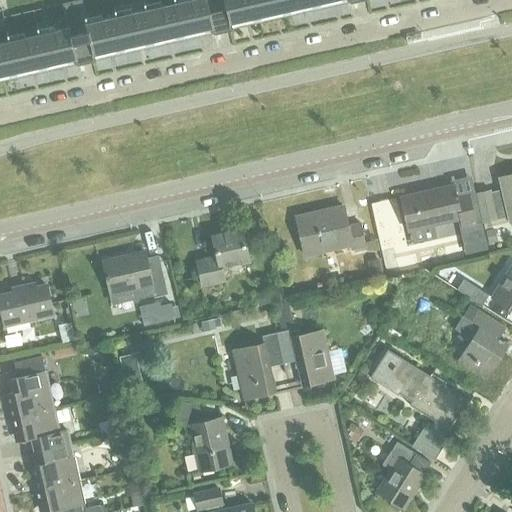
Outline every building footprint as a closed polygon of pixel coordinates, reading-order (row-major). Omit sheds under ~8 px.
[(215,0),(200,0),(181,5),(184,15),(217,7),(215,0)] [(246,0),(217,7),(219,17),(252,9),(250,0),(246,0)] [(250,0),(252,9),(285,2),(285,0),(250,0)] [(288,12),(321,4),(319,0),(292,0),(285,2),(288,12)] [(255,19),(288,12),(285,2),(252,9),(255,19)] [(66,32),(82,28),(86,27),(80,3),(61,8),(66,32)] [(184,15),(181,5),(148,12),(151,22),(184,15)] [(184,15),(186,25),(219,17),(217,7),(184,15)] [(232,25),(255,19),(252,9),(219,17),(222,27),(232,25)] [(151,22),(148,12),(115,20),(118,30),(151,22)] [(151,22),(153,33),(186,25),(184,15),(151,22)] [(212,30),(222,27),(219,17),(186,25),(188,35),(212,30)] [(118,30),(115,20),(86,27),(82,28),(84,38),(118,30)] [(37,26),(40,38),(49,36),(57,34),(55,22),(37,26)] [(118,30),(120,40),(153,33),(151,22),(118,30)] [(153,33),(155,43),(188,35),(186,25),(153,33)] [(233,31),(232,25),(222,27),(212,30),(213,35),(233,31)] [(82,28),(66,32),(57,34),(49,36),(51,46),(84,38),(82,28)] [(25,29),(7,33),(9,45),(16,43),(27,41),(25,29)] [(84,38),(87,48),(120,40),(118,30),(84,38)] [(120,40),(122,50),(155,43),(153,33),(120,40)] [(40,38),(27,41),(16,43),(18,53),(51,46),(49,36),(40,38)] [(54,56),(87,48),(84,38),(51,46),(54,56)] [(95,57),(122,50),(120,40),(87,48),(89,58),(95,57)] [(16,43),(9,45),(0,47),(0,57),(18,53),(16,43)] [(21,64),(54,56),(51,46),(18,53),(21,64)] [(56,66),(75,62),(89,58),(87,48),(54,56),(56,66)] [(0,68),(21,64),(18,53),(0,57),(0,68)] [(21,64),(23,74),(56,66),(54,56),(21,64)] [(96,63),(95,57),(89,58),(75,62),(76,67),(96,63)] [(0,79),(23,74),(21,64),(0,68),(0,79)] [(511,176),(501,179),(504,191),(491,194),(490,193),(477,196),(485,228),(493,226),(491,221),(509,216),(511,223),(511,222),(511,176)] [(428,192),(401,198),(409,233),(461,221),(463,227),(476,224),(469,196),(456,198),(453,186),(442,188),(442,190),(428,193),(428,192)] [(352,251),(365,248),(360,225),(348,228),(343,207),(296,218),(305,256),(351,246),(352,251)] [(221,268),(249,262),(241,231),(214,237),(218,257),(197,262),(203,287),(225,282),(221,268)] [(145,252),(103,262),(113,304),(142,297),(140,287),(152,285),(154,294),(155,298),(168,295),(160,262),(148,265),(145,252)] [(511,267),(492,298),(511,310),(511,267)] [(457,290),(482,306),(489,296),(464,279),(457,290)] [(19,318),(20,323),(53,316),(46,286),(35,289),(34,285),(22,287),(23,292),(0,295),(0,304),(3,321),(19,318)] [(458,362),(485,379),(508,345),(499,339),(506,328),(471,305),(457,326),(474,338),(458,362)] [(290,311),(277,313),(281,329),(294,326),(290,311)] [(275,329),(272,314),(264,316),(267,330),(275,329)] [(289,330),(276,333),(283,364),(296,361),(302,387),(333,380),(322,332),(291,339),(289,330)] [(283,364),(276,333),(262,336),(264,345),(232,352),(243,400),(275,393),(270,367),(283,364)] [(434,422),(432,425),(427,422),(413,445),(436,460),(448,439),(444,437),(467,400),(387,350),(369,378),(397,396),(398,394),(410,402),(408,406),(434,422)] [(12,393),(5,395),(11,419),(55,409),(50,385),(48,385),(41,357),(40,357),(24,361),(14,363),(17,378),(18,379),(26,377),(29,389),(12,393)] [(178,434),(190,432),(199,473),(230,466),(223,433),(225,432),(222,417),(203,421),(199,403),(175,401),(174,428),(177,428),(178,434)] [(50,436),(53,448),(70,444),(67,431),(61,432),(55,409),(11,419),(17,444),(50,436)] [(391,470),(376,493),(391,502),(390,507),(397,511),(401,508),(403,509),(424,476),(423,475),(431,463),(397,442),(390,453),(382,465),(391,470)] [(31,468),(36,491),(80,481),(75,457),(73,458),(70,444),(53,448),(56,462),(31,468)] [(57,511),(67,510),(67,511),(102,511),(101,504),(85,508),(84,506),(86,505),(80,481),(36,491),(40,511),(57,511)] [(253,511),(251,504),(223,511),(218,489),(194,495),(197,508),(205,507),(206,511),(253,511)]
